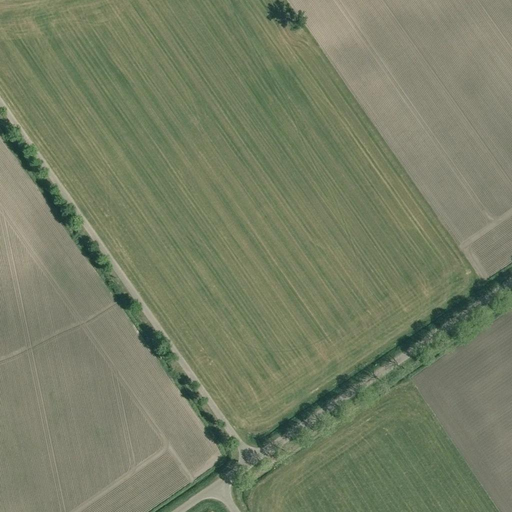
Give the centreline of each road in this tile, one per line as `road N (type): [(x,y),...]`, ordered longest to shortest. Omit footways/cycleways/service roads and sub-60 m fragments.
road 1 (unclassified): [(249,461),(0,107)]
road 2 (unclassified): [(249,461),(511,281)]
